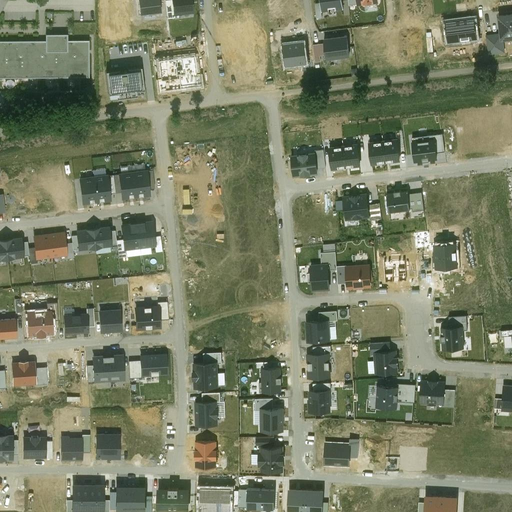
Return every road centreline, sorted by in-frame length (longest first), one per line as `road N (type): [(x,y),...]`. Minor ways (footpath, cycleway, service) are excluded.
road 1 (residential): [(291,305),(296,477),(511,489)]
road 2 (residential): [(177,339),(179,470),(0,471)]
road 3 (residential): [(291,305),(416,298),(417,364),(511,371)]
road 4 (residential): [(270,95),(511,66)]
road 5 (residential): [(283,194),(511,165)]
road 6 (residential): [(177,339),(0,349)]
road 7 (residential): [(0,226),(167,206)]
road 8 (residential): [(0,131),(156,110)]
road 9 (residential): [(167,206),(177,339)]
